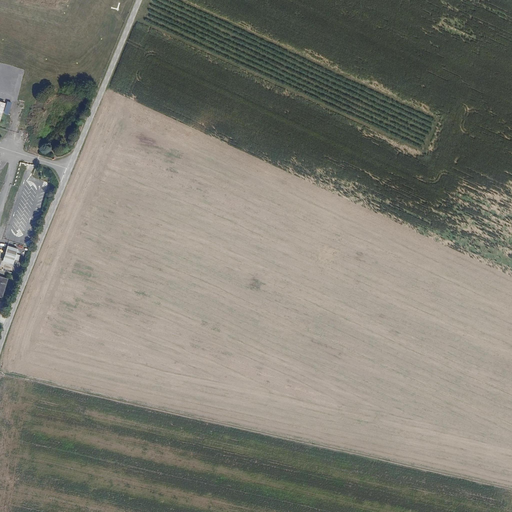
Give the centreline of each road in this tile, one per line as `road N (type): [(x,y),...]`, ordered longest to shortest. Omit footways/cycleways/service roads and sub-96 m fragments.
road 1 (track): [(511,491),(0,371)]
road 2 (tertiary): [(139,0),(0,346)]
